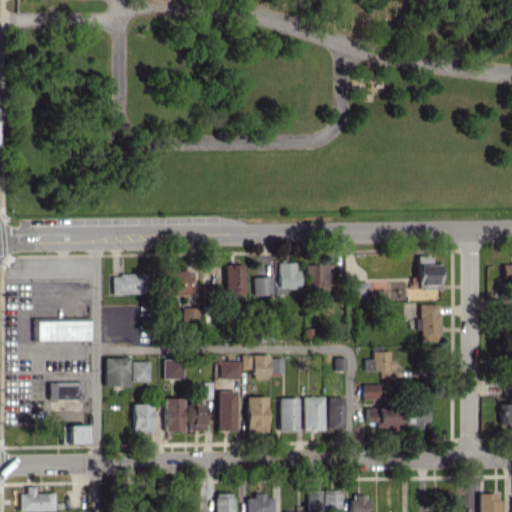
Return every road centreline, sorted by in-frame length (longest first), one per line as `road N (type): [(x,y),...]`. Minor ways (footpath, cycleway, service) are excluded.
road 1 (tertiary): [(0,238),(511,229)]
road 2 (residential): [(0,464),(511,456)]
road 3 (residential): [(468,230),(467,457)]
